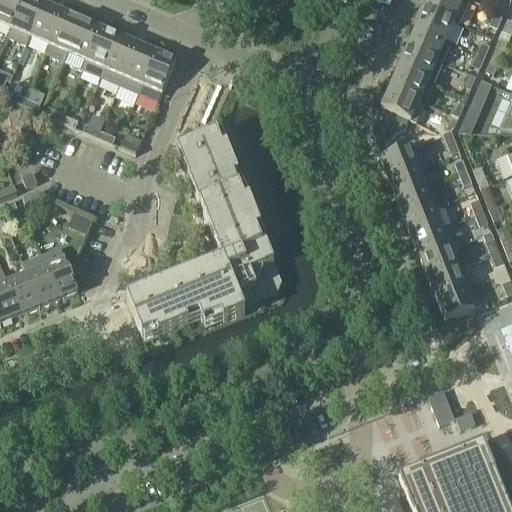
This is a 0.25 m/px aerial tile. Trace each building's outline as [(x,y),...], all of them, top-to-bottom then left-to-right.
[(25,0),(3,0),(0,7),(0,26),(11,32),(12,32),(25,0)] [(26,0),(25,0),(12,32),(11,32),(7,42),(26,50),(30,40),(31,40),(45,8),(26,0)] [(453,0),(429,0),(424,13),(454,25),(454,26),(459,28),(469,6),(453,0)] [(63,16),(45,8),(31,40),(49,48),(63,16)] [(424,13),(416,32),(445,45),(446,44),(454,26),(454,25),(424,13)] [(82,24),(63,16),(49,48),(45,57),(64,66),(82,24)] [(490,29),(497,33),(502,21),(495,18),(490,29)] [(511,25),(508,23),(503,35),(511,39),(511,35),(511,25)] [(100,32),(82,24),(64,66),(83,74),(87,64),(100,32)] [(101,83),(105,72),(119,40),(100,32),(87,64),(83,74),(82,74),(101,83)] [(416,32),(407,51),(442,67),(451,46),(446,44),(445,45),(416,32)] [(119,40),(105,72),(101,83),(120,91),(138,48),(119,40)] [(482,46),(477,58),(485,61),(490,50),(482,46)] [(157,56),(138,48),(120,91),(139,99),(157,56)] [(407,51),(398,72),(434,87),(442,67),(407,51)] [(495,52),(490,63),(498,67),(503,56),(495,52)] [(176,65),(157,56),(139,99),(158,107),(176,65)] [(472,69),(479,73),(480,73),(485,61),(477,58),(472,69)] [(493,79),(498,67),(490,63),(485,75),(493,79)] [(398,72),(390,91),(425,107),(434,87),(398,72)] [(471,93),(476,81),(468,78),(463,89),(471,93)] [(23,109),(26,102),(30,92),(15,86),(8,103),(23,109)] [(390,91),(381,112),(383,113),(409,124),(416,127),(425,107),(390,91)] [(478,91),(471,110),(480,114),(487,95),(478,91)] [(41,108),(26,102),(23,109),(38,116),(41,108)] [(511,104),(500,134),(511,134),(511,104)] [(459,121),(464,109),(456,106),(451,118),(459,121)] [(60,126),(63,118),(48,112),(45,119),(60,126)] [(383,113),(373,136),(383,162),(409,151),(403,137),(409,124),(383,113)] [(78,125),(63,118),(60,126),(75,132),(78,125)] [(101,135),(86,128),(83,135),(98,142),(101,135)] [(116,141),(101,135),(98,142),(113,148),(116,141)] [(200,208),(239,192),(234,179),(238,177),(227,147),(222,149),(217,135),(177,151),(200,208)] [(443,138),(451,159),(460,156),(451,135),(443,138)] [(121,152),(136,158),(139,151),(124,145),(121,152)] [(409,151),(383,162),(381,162),(389,183),(425,169),(416,148),(409,151)] [(455,167),(459,178),(467,175),(463,163),(455,167)] [(389,183),(397,203),(433,189),(425,169),(389,183)] [(473,173),(478,185),(486,182),(481,170),(473,173)] [(472,187),(467,175),(459,178),(464,190),(472,187)] [(38,187),(33,176),(22,181),(26,192),(38,187)] [(397,203),(405,224),(435,211),(435,213),(441,210),(433,189),(397,203)] [(0,198),(2,204),(17,197),(14,190),(0,195),(0,198)] [(243,190),(239,192),(200,208),(222,265),(183,280),(199,319),(203,329),(222,321),(224,327),(245,318),(243,312),(277,299),(282,287),(243,190)] [(42,204),(38,196),(23,202),(26,210),(42,204)] [(484,202),(489,214),(497,210),(493,199),(484,202)] [(471,207),(475,219),(483,216),(479,204),(471,207)] [(14,205),(0,210),(0,211),(3,220),(18,214),(14,205)] [(502,222),(497,210),(489,214),(494,225),(502,222)] [(405,224),(413,244),(443,232),(435,213),(435,211),(405,224)] [(488,228),(483,216),(475,219),(480,231),(488,228)] [(451,252),(443,232),(413,244),(421,264),(451,252)] [(500,242),(505,253),(511,250),(511,247),(508,239),(500,242)] [(486,248),(491,259),(499,255),(495,244),(486,248)] [(61,252),(40,260),(58,304),(78,296),(65,263),(61,252)] [(421,264),(429,283),(459,271),(458,271),(451,252),(421,264)] [(504,268),(499,255),(491,259),(496,271),(504,268)] [(39,311),(58,304),(40,260),(22,267),(26,279),(39,311)] [(459,271),(429,283),(437,304),(472,290),(473,290),(484,285),(476,265),(459,271)] [(20,319),(7,286),(2,274),(0,275),(0,324),(1,327),(20,319)] [(20,319),(39,311),(26,279),(7,286),(20,319)] [(187,324),(199,319),(183,280),(127,302),(143,342),(157,336),(159,341),(189,329),(187,324)] [(511,298),(511,288),(511,285),(503,288),(507,300),(511,298)] [(473,290),(472,290),(437,304),(445,325),(481,311),(479,307),(473,290)] [(455,424),(443,395),(427,401),(439,430),(455,424)] [(470,417),(455,423),(460,435),(475,429),(470,417)] [(511,511),(484,446),(400,480),(413,511),(511,511)]
